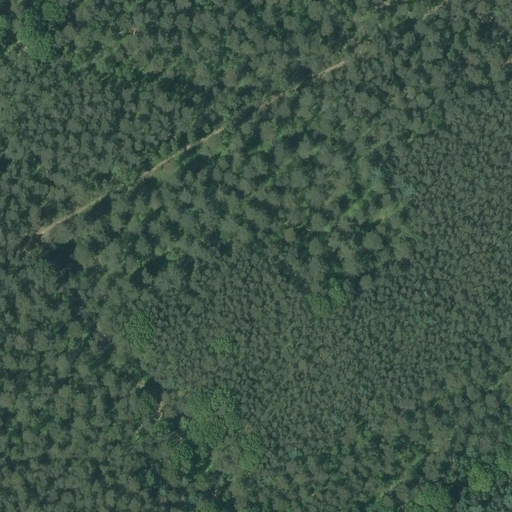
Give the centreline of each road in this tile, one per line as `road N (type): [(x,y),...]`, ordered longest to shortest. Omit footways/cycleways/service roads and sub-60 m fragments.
road 1 (track): [(0,254),(449,0)]
road 2 (track): [(36,234),(227,511)]
road 3 (track): [(407,511),(511,453)]
